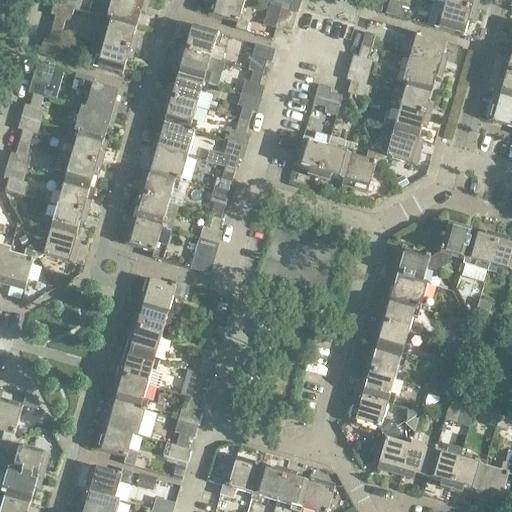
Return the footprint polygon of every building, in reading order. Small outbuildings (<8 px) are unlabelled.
[(55,0),(54,4),(74,9),(76,0),(55,0)] [(148,5),(131,0),(112,0),(107,19),(136,27),(140,15),(145,16),(148,5)] [(212,0),(208,16),(237,25),(235,30),(246,33),(250,19),(240,17),(245,1),(245,0),(244,0),(212,0)] [(290,0),(287,13),(298,16),(301,3),(291,0),(290,0)] [(384,0),(369,0),(367,10),(381,14),(384,0)] [(411,0),(400,0),(399,5),(409,8),(411,0)] [(436,0),(435,2),(445,5),(475,14),(478,3),(473,2),(473,0),(436,0)] [(92,4),(89,13),(100,16),(103,8),(92,4)] [(475,14),(445,5),(441,20),(436,19),(433,29),(463,38),(467,24),(472,25),(475,14)] [(280,11),(268,7),(263,26),(275,30),(280,11)] [(287,13),(280,11),(275,30),(292,35),(298,16),(287,13)] [(55,17),(56,17),(52,29),(62,32),(65,20),(55,17)] [(93,41),(105,45),(134,53),(138,42),(133,41),(136,27),(107,19),(100,17),(93,41)] [(222,36),(178,24),(174,39),(183,42),(180,51),(210,60),(214,45),(219,47),(222,36)] [(62,32),(52,29),(49,41),(49,42),(58,44),(62,32)] [(376,37),(365,34),(362,46),(372,49),(376,37)] [(446,43),(417,35),(409,60),(444,70),(447,59),(442,57),(446,43)] [(134,53),(105,45),(101,59),(96,58),(93,68),(123,77),(126,63),(131,64),(134,53)] [(372,49),(362,46),(358,58),(369,61),(372,49)] [(210,60),(180,51),(177,62),(182,64),(178,77),(208,86),(210,76),(205,74),(210,60)] [(511,55),(510,64),(505,62),(502,73),(511,76),(511,55)] [(256,60),(253,72),(263,75),(266,63),(256,60)] [(444,70),(409,60),(402,84),(432,93),(435,80),(440,81),(444,70)] [(37,64),(29,94),(33,96),(43,98),(48,100),(57,69),(37,64)] [(263,75),(253,72),(249,85),(259,88),(263,75)] [(511,76),(502,73),(498,84),(503,86),(500,98),(500,99),(511,102),(511,76)] [(95,81),(84,77),(80,91),(90,94),(85,110),(85,111),(115,119),(122,95),(93,86),(95,81)] [(208,86),(178,77),(174,90),(170,89),(166,100),(196,108),(200,94),(205,96),(208,86)] [(351,82),(351,83),(348,95),(357,97),(361,85),(351,82)] [(432,93),(402,84),(400,94),(404,96),(400,109),(430,118),(433,108),(428,106),(432,93)] [(371,88),(361,85),(357,97),(367,100),(371,88)] [(330,94),(327,104),(339,108),(342,98),(330,94)] [(43,98),(33,96),(30,108),(39,111),(43,98)] [(495,97),(487,122),(511,129),(511,102),(500,99),(500,98),(495,97)] [(196,108),(166,100),(163,111),(168,112),(164,125),(194,134),(197,124),(192,123),(196,108)] [(339,108),(327,104),(324,114),(336,117),(339,108)] [(242,108),(239,120),(249,123),(252,111),(242,108)] [(81,109),(74,133),(103,142),(104,142),(107,129),(112,130),(115,119),(85,111),(85,110),(81,109)] [(430,118),(400,109),(396,124),(391,123),(388,133),(393,135),(393,134),(418,142),(418,141),(422,128),(426,129),(430,118)] [(18,130),(23,132),(33,134),(32,135),(37,137),(41,124),(21,119),(18,130)] [(249,123),(239,120),(235,133),(245,135),(249,123)] [(194,134),(164,125),(160,138),(155,137),(152,148),(187,158),(194,134)] [(33,134),(23,132),(19,144),(29,147),(32,135),(33,134)] [(103,142),(74,133),(71,144),(75,145),(71,160),(101,168),(108,143),(104,142),(103,142)] [(393,134),(393,135),(389,149),(379,146),(374,149),(381,161),(386,159),(416,168),(423,142),(418,141),(418,142),(393,134)] [(314,141),(303,138),(295,168),(308,172),(307,177),(318,180),(326,151),(312,146),(314,141)] [(330,140),(326,151),(318,180),(329,183),(331,179),(343,182),(344,182),(351,157),(352,157),(353,154),(343,151),(345,144),(330,140)] [(29,147),(19,144),(16,157),(26,159),(29,147)] [(187,158),(152,148),(149,159),(154,161),(150,174),(180,182),(187,158)] [(381,161),(374,149),(368,152),(366,162),(352,157),(351,157),(344,182),(343,182),(342,187),(367,195),(376,165),(381,161)] [(62,174),(60,182),(94,192),(101,168),(71,160),(60,157),(55,172),(62,174)] [(229,157),(225,169),(235,172),(238,159),(229,157)] [(9,180),(19,183),(24,185),(27,173),(7,167),(4,179),(9,180)] [(235,172),(225,169),(221,181),(231,184),(235,172)] [(180,182),(150,174),(146,187),(142,186),(139,197),(168,205),(172,191),(177,193),(180,182)] [(19,183),(9,180),(5,193),(15,196),(19,183)] [(94,192),(60,182),(57,193),(62,194),(57,208),(87,217),(94,192)] [(29,186),(24,185),(19,183),(15,196),(25,199),(29,186)] [(168,205),(139,197),(135,208),(140,209),(136,222),(136,223),(161,230),(161,231),(166,232),(169,222),(164,220),(168,205)] [(214,205),(211,218),(221,221),(224,208),(214,205)] [(87,217),(57,208),(53,222),(49,221),(46,232),(50,233),(50,232),(76,239),(79,226),(84,228),(87,217)] [(221,221),(211,218),(207,230),(217,232),(221,221)] [(132,221),(125,246),(154,254),(152,260),(163,263),(166,250),(156,247),(161,231),(161,230),(136,223),(136,222),(132,221)] [(440,254),(434,257),(441,270),(447,267),(450,257),(464,261),(472,237),(474,232),(448,225),(440,254)] [(50,232),(50,233),(46,247),(37,244),(31,248),(38,260),(44,257),(73,265),(80,240),(76,239),(50,232)] [(485,240),(472,237),(464,261),(462,266),(488,273),(498,239),(486,236),(485,240)] [(508,242),(498,239),(488,273),(511,279),(511,248),(507,247),(508,242)] [(200,240),(191,270),(210,275),(219,246),(200,240)] [(11,251),(0,248),(0,284),(0,285),(9,256),(11,251)] [(38,260),(31,248),(26,250),(24,260),(9,256),(0,285),(25,292),(33,263),(38,260)] [(400,251),(392,276),(422,284),(426,270),(436,273),(441,270),(434,257),(429,259),(400,251)] [(422,284),(392,276),(390,287),(394,288),(391,302),(420,310),(427,285),(422,284)] [(59,278),(52,282),(56,288),(63,285),(59,278)] [(174,289),(145,281),(138,307),(142,308),(143,307),(168,314),(168,313),(173,298),(182,300),(186,287),(176,284),(174,289)] [(479,301),(477,311),(489,314),(492,305),(479,301)] [(420,310),(391,302),(387,315),(382,313),(379,325),(408,333),(412,319),(417,320),(420,310)] [(143,307),(142,308),(139,320),(134,319),(131,330),(161,338),(165,324),(170,325),(173,315),(168,313),(168,314),(143,307)] [(489,314),(477,311),(474,321),(486,325),(489,314)] [(210,313),(207,324),(226,329),(229,318),(210,313)] [(444,330),(454,333),(458,321),(448,318),(444,330)] [(511,321),(505,319),(502,328),(511,331),(511,330),(511,321)] [(468,324),(458,321),(454,333),(464,336),(468,324)] [(408,333),(379,325),(376,335),(381,336),(377,350),(406,358),(409,349),(404,347),(408,333)] [(161,338),(131,330),(125,354),(158,364),(161,354),(157,353),(161,338)] [(207,338),(203,351),(214,354),(217,341),(207,338)] [(447,357),(457,360),(461,348),(451,345),(447,357)] [(406,358),(377,350),(373,363),(368,362),(365,372),(394,381),(399,367),(403,368),(406,358)] [(214,354),(203,351),(200,363),(210,366),(214,354)] [(158,364),(125,354),(117,379),(147,387),(151,373),(156,374),(158,364)] [(186,372),(179,396),(190,399),(200,402),(203,390),(208,392),(212,379),(186,372)] [(394,381),(365,372),(362,384),(366,385),(363,398),(363,399),(387,406),(392,408),(395,397),(399,399),(403,384),(394,381)] [(427,391),(437,393),(441,381),(431,378),(427,391)] [(147,387),(117,379),(114,390),(119,391),(116,404),(145,412),(147,403),(143,401),(147,387)] [(450,384),(441,381),(437,393),(447,396),(450,384)] [(380,430),(383,436),(396,429),(393,423),(383,420),(387,406),(363,399),(363,398),(358,396),(351,422),(380,430)] [(200,402),(190,399),(186,411),(196,414),(200,402)] [(23,408),(0,400),(0,432),(4,434),(1,443),(4,449),(17,442),(14,437),(23,408)] [(450,402),(449,405),(447,412),(460,416),(462,406),(450,402)] [(145,412),(116,404),(112,417),(107,416),(104,427),(133,435),(133,436),(138,437),(145,412)] [(415,415),(405,412),(405,424),(414,419),(415,415)] [(460,416),(447,412),(444,422),(457,426),(460,416)] [(498,416),(486,412),(483,423),(495,426),(498,416)] [(499,418),(496,429),(505,431),(509,420),(499,418)] [(413,421),(404,426),(412,434),(416,424),(413,421)] [(178,422),(175,434),(179,435),(176,447),(186,450),(189,438),(194,439),(198,428),(178,422)] [(133,435),(104,427),(97,452),(125,460),(124,465),(134,468),(138,455),(129,452),(133,436),(133,435)] [(399,434),(396,429),(383,436),(386,440),(377,471),(402,478),(411,448),(410,447),(397,443),(399,434)] [(19,447),(17,442),(4,449),(7,455),(16,458),(12,471),(12,472),(42,481),(50,456),(19,447)] [(411,443),(410,447),(411,448),(402,478),(413,481),(415,476),(428,480),(436,450),(411,443)] [(167,445),(163,458),(187,465),(191,451),(186,450),(186,451),(167,445)] [(446,453),(436,450),(428,480),(441,484),(440,488),(450,492),(459,462),(444,457),(446,453)] [(262,466),(237,459),(228,488),(223,486),(220,497),(233,501),(236,491),(252,496),(253,496),(260,471),(261,471),(262,466)] [(473,466),(459,462),(450,492),(462,495),(463,490),(476,494),(483,469),(484,469),(485,464),(475,461),(473,466)] [(500,474),(484,469),(483,469),(476,494),(474,498),(500,506),(508,477),(511,477),(511,466),(503,464),(500,474)] [(120,476),(92,468),(85,493),(114,501),(118,487),(128,490),(132,476),(121,473),(120,476)] [(8,470),(1,495),(31,504),(35,491),(39,492),(42,481),(12,472),(12,471),(8,470)] [(274,475),(261,471),(260,471),(253,496),(252,496),(251,501),(261,503),(263,499),(278,503),(286,473),(275,470),(274,475)] [(297,476),(286,473),(278,503),(292,507),(290,511),(301,511),(302,510),(309,485),(308,485),(296,481),(297,476)] [(140,477),(137,488),(153,493),(156,481),(140,477)] [(309,480),(308,485),(309,485),(302,510),(308,511),(327,511),(335,487),(309,480)] [(114,501),(85,493),(81,504),(86,505),(84,511),(116,511),(119,502),(114,501)] [(28,511),(31,504),(1,495),(0,498),(0,505),(3,506),(0,511),(28,511)] [(170,511),(174,500),(154,495),(150,508),(166,511),(170,511)]
